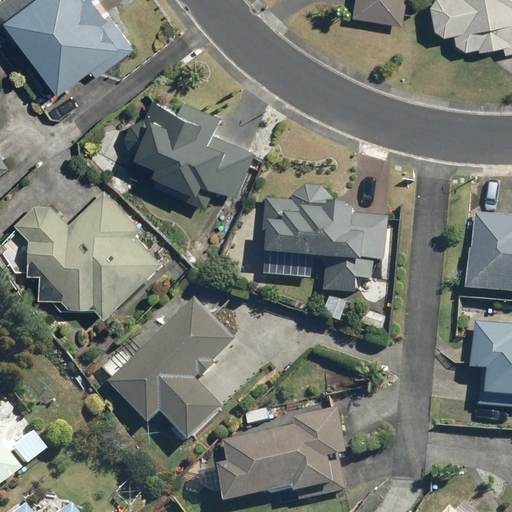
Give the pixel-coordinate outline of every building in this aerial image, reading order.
[(141,51),(101,0),(8,0),(0,6),(0,26),(17,49),(24,44),(66,98),(98,73),(103,80),(141,51)] [(409,27),(412,0),(362,0),(359,20),(409,27)] [(511,0),(440,0),(437,7),(441,33),(450,38),(460,36),(464,51),(482,47),(484,53),(506,48),(508,55),(511,54),(511,0)] [(0,178),(12,169),(0,153),(0,131),(2,130),(8,85),(0,74),(0,178)] [(160,168),(154,182),(213,208),(221,191),(241,200),(262,153),(219,134),(225,120),(185,103),(182,109),(157,98),(148,120),(138,116),(126,144),(145,152),(142,160),(160,168)] [(146,227),(108,185),(68,222),(46,198),(17,225),(32,241),(23,249),(85,316),(95,307),(106,318),(168,261),(141,232),(146,227)] [(389,266),(391,217),(358,215),(358,207),(337,207),(338,190),(297,189),(297,202),(266,201),(265,239),(275,240),(274,259),(327,261),(325,323),(349,324),(350,297),(362,297),(362,284),(376,284),(377,266),(389,266)] [(511,216),(475,214),(471,288),(511,290),(511,216)] [(264,368),(200,297),(109,379),(153,427),(170,411),(193,436),(226,406),(224,404),(264,368)] [(511,322),(478,320),(475,371),(485,372),(482,405),(511,407),(511,322)] [(349,490),(341,455),(350,453),(349,446),(361,443),(353,410),(341,412),(340,409),(297,419),(298,424),(226,441),(231,462),(219,465),(220,468),(202,472),(208,494),(228,489),(231,503),(299,487),(302,501),(349,490)] [(23,463),(44,446),(30,430),(9,447),(23,463)] [(0,481),(18,467),(0,443),(0,481)]
